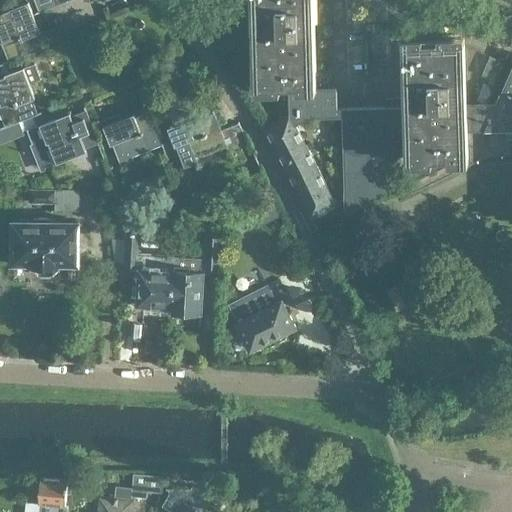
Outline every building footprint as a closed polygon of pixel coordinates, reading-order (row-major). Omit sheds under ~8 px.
[(49,8),(46,0),(33,0),(37,9),(38,12),(49,8)] [(58,5),(56,0),(46,0),(49,8),(58,5)] [(290,114),(265,126),(288,170),(311,218),(320,213),(324,222),(351,209),(394,188),(393,133),(411,133),(412,159),(462,157),(461,131),(511,130),(511,67),(496,104),(461,104),(459,40),(409,41),(411,106),(402,106),(402,98),(386,98),(386,107),(337,108),(336,89),(297,90),(296,85),(311,84),(308,0),(258,0),(261,85),(289,85),(290,114)] [(41,32),(34,14),(32,11),(29,1),(10,8),(10,9),(0,12),(0,42),(1,42),(9,61),(43,48),(37,33),(41,32)] [(482,75),(492,79),(500,59),(490,55),(482,75)] [(24,67),(5,74),(6,76),(0,78),(0,112),(5,126),(38,113),(32,98),(36,97),(24,67)] [(475,99),(485,103),(493,83),(483,79),(475,99)] [(70,112),(40,124),(26,129),(31,142),(28,143),(38,169),(57,163),(70,158),(69,154),(99,142),(86,109),(72,115),(70,112)] [(121,113),(101,120),(113,151),(115,150),(121,164),(134,159),(133,156),(163,143),(150,110),(136,117),(134,113),(123,118),(121,113)] [(246,144),(237,123),(221,130),(215,113),(200,119),(199,115),(168,127),(175,146),(177,145),(186,166),(199,161),(197,157),(228,145),(230,151),(246,144)] [(56,202),(55,202),(55,211),(80,210),(80,189),(56,189),(56,191),(56,202)] [(56,191),(30,191),(30,203),(55,202),(56,202),(56,191)] [(230,211),(248,211),(248,201),(230,201),(230,211)] [(30,221),(14,221),(13,263),(33,263),(33,269),(39,275),(51,275),(58,268),(58,263),(79,263),(79,222),(52,221),(52,217),(30,217),(30,221)] [(127,234),(126,240),(125,263),(139,263),(140,234),(127,234)] [(220,238),(207,237),(205,267),(219,268),(220,238)] [(174,271),(172,310),(201,311),(204,260),(175,258),(174,271)] [(159,309),(172,310),(174,271),(140,269),(138,304),(156,305),(156,307),(159,309)] [(229,305),(237,322),(251,348),(295,326),(282,299),(276,303),(267,285),(229,305)] [(116,486),(115,497),(99,496),(97,511),(131,511),(133,495),(147,497),(147,491),(162,492),(164,476),(134,473),(133,488),(116,486)] [(40,502),(41,502),(40,511),(67,511),(68,503),(66,503),(68,479),(42,477),(40,502)] [(162,506),(172,511),(204,511),(206,506),(215,488),(200,489),(193,485),(191,488),(168,488),(169,495),(162,506)]
